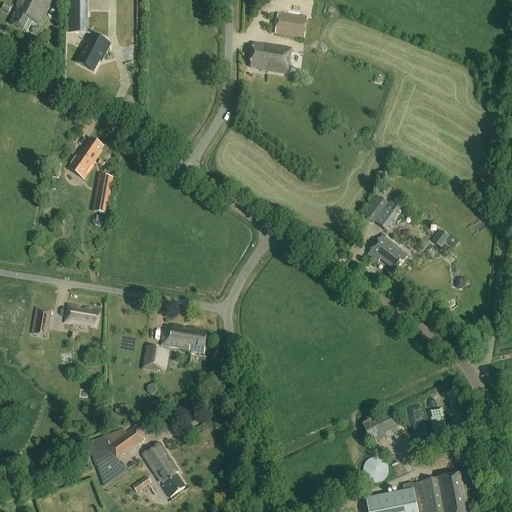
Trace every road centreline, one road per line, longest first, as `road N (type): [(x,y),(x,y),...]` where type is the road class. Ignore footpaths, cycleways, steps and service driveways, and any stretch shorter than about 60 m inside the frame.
road 1 (tertiary): [(474,375),(457,355),(271,231)]
road 2 (unclassified): [(228,310),(0,272)]
road 3 (unclassified): [(474,375),(491,341),(511,156)]
road 4 (tertiary): [(185,171),(0,46)]
road 5 (unclassified): [(265,511),(228,310)]
road 6 (unclassified): [(185,171),(226,98),(228,0)]
road 7 (tertiary): [(503,511),(474,375)]
